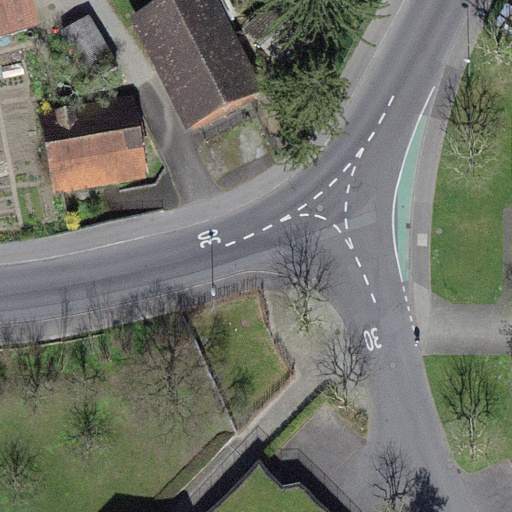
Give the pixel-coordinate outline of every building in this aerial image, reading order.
[(0,0),(0,41),(28,33),(18,0),(0,0)] [(201,0),(192,0),(146,23),(195,121),(249,95),(201,0)] [(118,70),(90,21),(64,35),(92,85),(118,70)] [(280,65),(306,41),(293,26),(266,50),(280,65)] [(51,125),(59,176),(136,163),(128,113),(51,125)]
